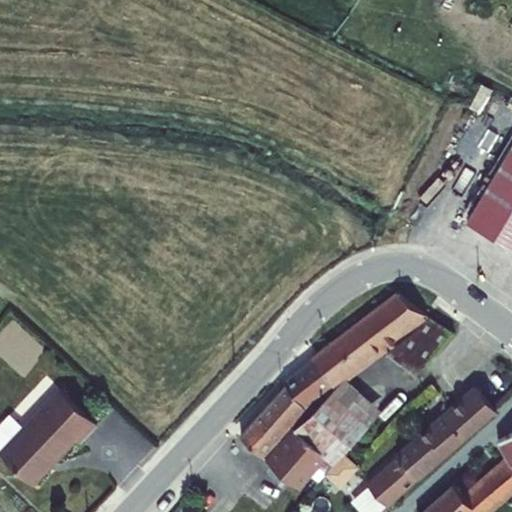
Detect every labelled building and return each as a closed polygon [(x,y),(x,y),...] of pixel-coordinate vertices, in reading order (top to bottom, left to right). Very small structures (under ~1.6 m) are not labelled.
[(511,155),(470,224),(511,249),(511,155)] [(405,291),(328,343),(338,356),(326,366),(331,375),(320,384),(327,391),(428,314),(405,291)] [(435,320),(390,352),(409,371),(451,338),(435,320)] [(338,356),(328,343),(285,374),(295,383),(248,432),(304,486),(334,454),(304,427),(335,397),(327,391),(320,384),(331,375),(326,366),(338,356)] [(115,398),(77,364),(42,405),(19,431),(54,460),(95,413),(99,416),(115,398)] [(495,409),(473,386),(365,484),(386,507),(495,409)] [(19,431),(42,405),(31,396),(9,422),(19,431)] [(374,432),(335,397),(304,427),(334,454),(341,461),(374,432)] [(467,480),(434,510),(435,511),(491,511),(511,495),(511,436),(507,440),(511,449),(511,456),(473,486),(467,480)]
